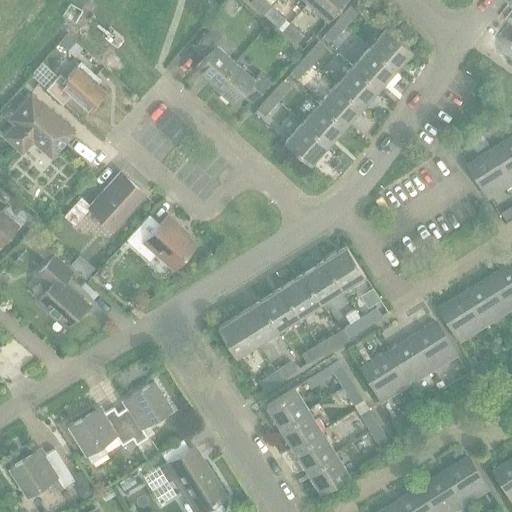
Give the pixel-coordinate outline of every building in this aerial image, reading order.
[(145,23),(165,0),(130,0),(126,5),(145,23)] [(166,41),(194,11),(181,0),(165,0),(145,23),(166,41)] [(264,15),(271,7),(264,0),(250,0),(249,1),(264,15)] [(310,0),(308,3),(327,20),(344,0),(310,0)] [(337,19),(345,26),(358,12),(350,4),(337,19)] [(271,7),(264,15),(278,27),(285,19),(271,7)] [(332,40),(345,26),(337,19),(324,33),(332,40)] [(282,31),(296,43),(303,35),(289,23),(282,31)] [(213,85),(234,61),(216,45),(222,39),(210,28),(193,47),(203,57),(194,67),(213,85)] [(368,47),(393,69),(411,50),(386,28),(368,47)] [(303,56),(311,63),(324,49),(316,42),(303,56)] [(376,88),(393,69),(368,47),(351,66),(376,88)] [(298,78),(311,63),(303,56),(290,70),(298,78)] [(95,84),(99,79),(80,61),(64,79),(59,74),(46,89),(62,103),(70,95),(87,111),(104,91),(95,84)] [(234,61),(213,85),(232,102),(242,92),(252,101),(270,82),(258,71),(253,77),(234,61)] [(360,107),(376,88),(351,66),(335,84),(360,107)] [(270,93),(278,101),(290,87),(282,79),(270,93)] [(343,125),(360,107),(335,84),(318,103),(343,125)] [(264,115),(278,101),(270,93),(256,108),(264,115)] [(32,139),(51,156),(72,132),(31,95),(9,119),(15,124),(4,136),(21,151),(32,139)] [(326,144),(343,125),(318,103),(301,121),(326,144)] [(309,163),(326,144),(301,121),(284,141),(309,163)] [(511,177),(511,135),(493,147),(511,177)] [(488,195),(511,180),(511,177),(493,147),(468,163),(488,195)] [(89,207),(112,229),(144,193),(120,171),(89,205),(80,197),(64,215),(73,224),(89,207)] [(0,242),(16,225),(0,210),(6,204),(0,198),(0,242)] [(167,214),(159,224),(148,214),(126,239),(148,260),(155,252),(172,268),(195,243),(178,227),(179,226),(167,214)] [(35,234),(26,243),(35,251),(43,242),(35,234)] [(323,260),(341,289),(363,275),(345,246),(323,260)] [(36,300),(66,327),(86,304),(62,282),(72,271),(53,255),(36,274),(46,283),(46,289),(36,300)] [(320,302),(341,289),(323,260),(302,274),(320,302)] [(508,309),(511,307),(511,262),(488,277),(508,309)] [(299,315),(320,302),(302,274),(281,287),(299,315)] [(484,325),(508,309),(488,277),(464,292),(484,325)] [(277,329),(299,315),(281,287),(260,300),(277,329)] [(459,340),(484,325),(464,292),(439,308),(459,340)] [(256,342),(277,329),(260,300),(238,314),(256,342)] [(359,317),(365,326),(381,316),(375,307),(359,317)] [(234,356),(256,342),(238,314),(216,328),(234,356)] [(349,336),(365,326),(359,317),(343,327),(349,336)] [(410,338),(430,369),(455,354),(435,322),(410,338)] [(316,344),(322,353),(339,342),(333,333),(316,344)] [(406,384),(430,369),(410,338),(386,353),(406,384)] [(306,363),(322,353),(316,344),(300,354),(306,363)] [(381,400),(406,384),(386,353),(361,369),(381,400)] [(274,370),(280,380),(296,369),(290,360),(274,370)] [(343,388),(352,382),(342,366),(333,372),(343,388)] [(263,390),(280,380),(274,370),(257,381),(263,390)] [(132,438),(136,444),(147,437),(140,427),(170,408),(153,381),(128,397),(132,403),(117,412),(116,413),(132,438)] [(352,382),(343,388),(353,405),(362,399),(352,382)] [(279,427),(307,410),(294,387),(266,404),(279,427)] [(116,413),(117,412),(113,406),(97,416),(93,410),(68,426),(85,453),(86,453),(91,461),(105,452),(100,444),(115,434),(121,445),(132,438),(116,413)] [(369,431),(379,425),(368,409),(359,415),(369,431)] [(293,448),(321,431),(307,410),(279,427),(293,448)] [(379,425),(369,431),(380,447),(389,441),(379,425)] [(306,470),(334,453),(321,431),(293,448),(306,470)] [(188,449),(182,439),(160,453),(167,463),(160,467),(168,480),(175,475),(197,511),(198,511),(220,511),(225,509),(218,499),(225,495),(205,464),(200,468),(188,449)] [(62,487),(73,479),(54,448),(37,459),(34,452),(9,468),(26,495),(55,476),(62,487)] [(334,453),(306,470),(320,492),(348,475),(334,453)] [(442,473),(462,505),(487,489),(467,457),(442,473)] [(511,501),(511,459),(493,472),(511,501)] [(432,511),(450,511),(462,505),(442,473),(418,489),(432,511)] [(398,511),(432,511),(418,489),(394,504),(398,511)]
